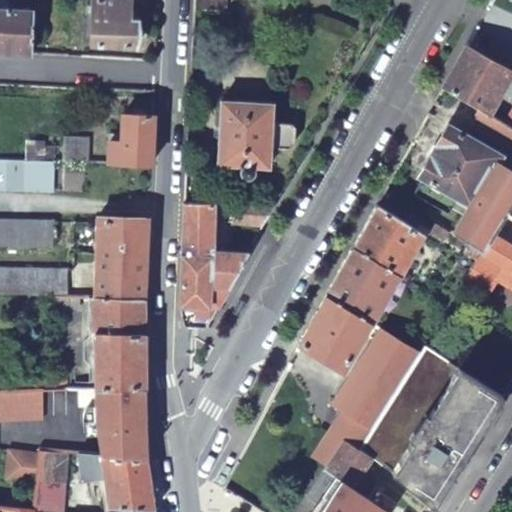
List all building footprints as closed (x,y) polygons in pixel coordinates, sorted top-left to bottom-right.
[(125,0),(89,0),(87,42),(134,43),(135,20),(124,19),(125,0)] [(0,52),(30,54),(32,8),(0,5),(0,52)] [(511,129),(511,96),(501,90),(511,72),(511,56),(506,53),(498,65),(465,46),(442,86),(479,109),(511,129)] [(274,118),(274,95),(226,94),(219,94),(218,160),(234,161),(234,162),(235,165),(236,167),(239,169),(242,170),(246,170),(248,169),(253,164),(254,162),(272,163),(272,140),(285,140),(291,136),(291,123),(285,118),(274,118)] [(511,129),(479,109),(469,126),(511,151),(511,129)] [(106,164),(150,166),(152,112),(122,112),(120,141),(107,140),(106,164)] [(479,248),(503,210),(511,195),(511,179),(489,166),(495,156),(447,126),(418,174),(452,195),(436,221),(479,248)] [(0,185),(54,188),(55,162),(0,159),(0,185)] [(184,299),(220,302),(253,241),(231,242),(231,248),(218,248),(220,199),(188,198),(184,299)] [(265,219),(276,200),(234,199),(233,219),(265,219)] [(351,247),(394,273),(419,231),(375,203),(351,247)] [(511,216),(503,210),(479,248),(461,276),(484,290),(493,276),(510,286),(511,283),(511,216)] [(146,296),(148,216),(98,215),(97,294),(146,296)] [(0,243),(52,245),(54,220),(0,217),(0,243)] [(366,320),(394,273),(351,247),(324,294),(366,320)] [(56,293),(84,294),(85,267),(0,264),(0,291),(43,293),(56,293)] [(84,305),(84,294),(56,293),(56,299),(65,299),(65,304),(84,305)] [(96,332),(145,332),(146,296),(97,294),(96,332)] [(324,294),(296,343),(301,345),(337,367),(366,320),(324,294)] [(367,429),(416,350),(380,329),(331,406),(340,412),(367,429)] [(95,387),(145,386),(145,332),(96,332),(95,387)] [(432,504),(502,395),(419,345),(416,350),(367,429),(356,444),(378,457),(382,459),(404,479),(432,504)] [(145,386),(95,387),(95,404),(87,404),(86,410),(85,416),(85,422),(86,425),(98,425),(100,436),(104,455),(147,460),(145,434),(145,386)] [(43,388),(0,388),(0,416),(45,417),(43,388)] [(343,436),(356,444),(367,429),(340,412),(307,462),(321,471),(343,436)] [(98,425),(86,425),(86,427),(90,435),(100,436),(98,425)] [(382,511),(387,505),(388,504),(377,498),(372,506),(355,494),(378,457),(356,444),(343,436),(321,471),(306,495),(315,500),(330,476),(335,479),(314,511),(382,511)] [(46,454),(9,450),(6,477),(42,483),(43,476),(46,454)] [(131,511),(141,511),(155,511),(147,460),(104,455),(80,452),(83,473),(102,471),(107,503),(132,506),(131,511)] [(42,483),(38,508),(39,508),(61,510),(65,480),(43,476),(42,483)]
